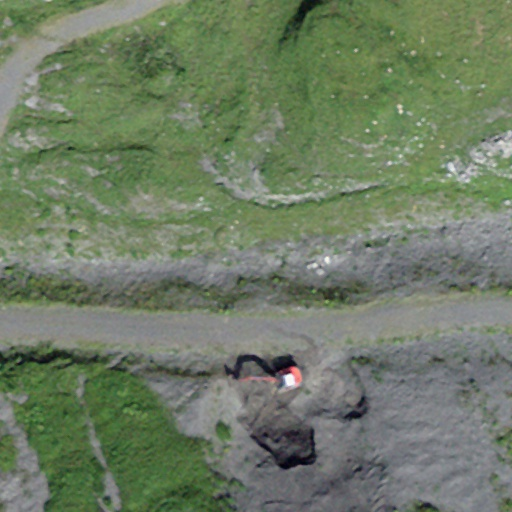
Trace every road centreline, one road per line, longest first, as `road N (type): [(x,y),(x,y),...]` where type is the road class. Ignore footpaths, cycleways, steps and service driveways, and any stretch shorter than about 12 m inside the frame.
road 1 (track): [(511,318),(473,314),(317,333),(135,334),(0,324)]
road 2 (track): [(0,104),(53,38),(145,0)]
